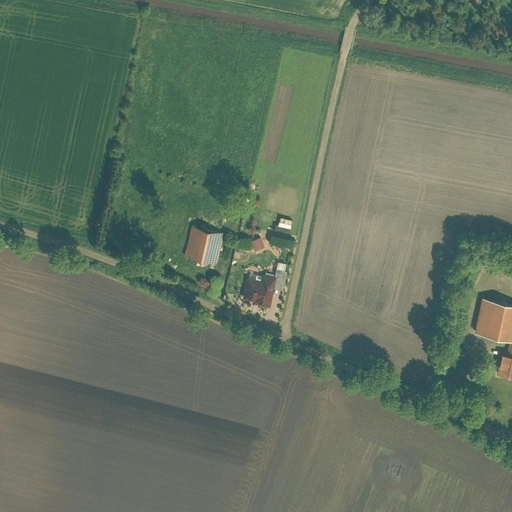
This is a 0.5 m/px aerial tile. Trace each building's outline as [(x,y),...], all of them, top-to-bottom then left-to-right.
[(192,225),(184,253),(216,262),(223,233),(192,225)] [(269,233),(288,237),(289,232),(270,228),(269,233)] [(290,246),(291,238),(268,233),(266,241),(290,246)] [(253,248),(263,245),(260,235),(250,238),(253,248)] [(263,275),(247,271),(242,291),(273,299),(279,272),(264,268),(263,275)] [(511,301),(484,296),(477,330),(511,337),(509,352),(504,351),(500,372),(511,374),(511,301)]
